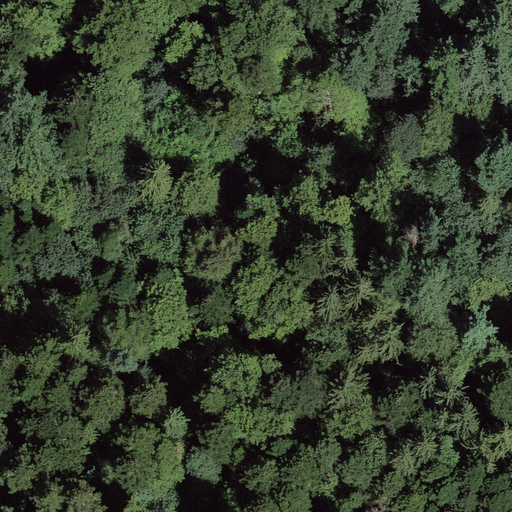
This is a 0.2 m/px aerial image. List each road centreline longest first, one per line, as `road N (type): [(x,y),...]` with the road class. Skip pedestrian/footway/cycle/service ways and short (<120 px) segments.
road 1 (track): [(511,382),(438,336),(376,330),(299,344),(237,396)]
road 2 (track): [(0,369),(132,396),(237,396)]
road 3 (track): [(438,336),(406,238),(406,199),(422,151)]
